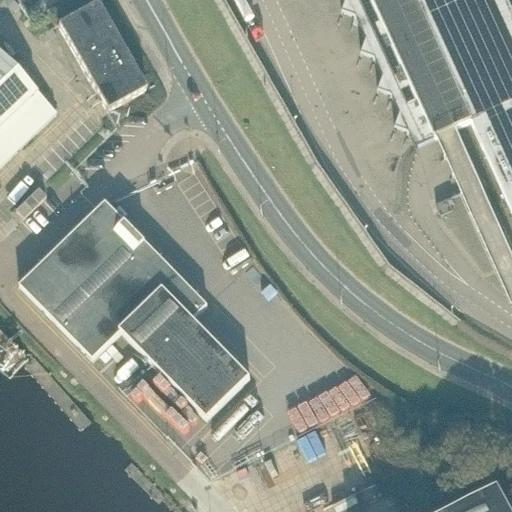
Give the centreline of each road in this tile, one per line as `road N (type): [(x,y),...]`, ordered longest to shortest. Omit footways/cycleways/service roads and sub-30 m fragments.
road 1 (tertiary): [(511,387),(423,344),(334,277),(280,215),(198,90)]
road 2 (unclassified): [(198,90),(96,191)]
